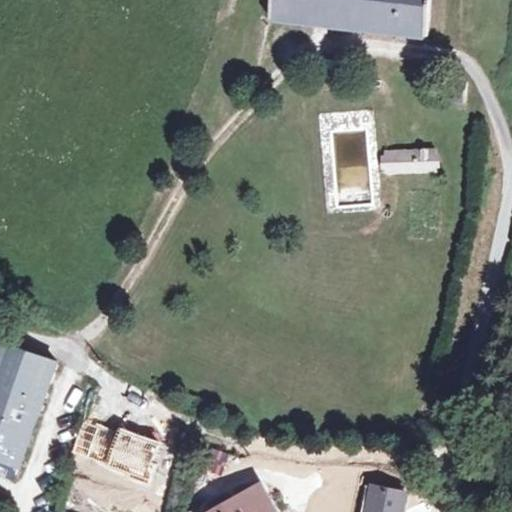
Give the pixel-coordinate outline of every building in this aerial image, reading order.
[(278,0),(276,16),(432,35),(436,0),(278,0)] [(461,70),(440,68),(440,90),(460,92),(461,70)] [(439,154),(385,158),(388,178),(441,174),(439,154)] [(0,465),(22,472),(55,369),(0,351),(0,465)] [(150,453),(144,476),(156,479),(162,456),(150,453)] [(80,502),(91,506),(99,482),(87,478),(80,502)] [(273,511),(266,498),(237,511),(273,511)]
